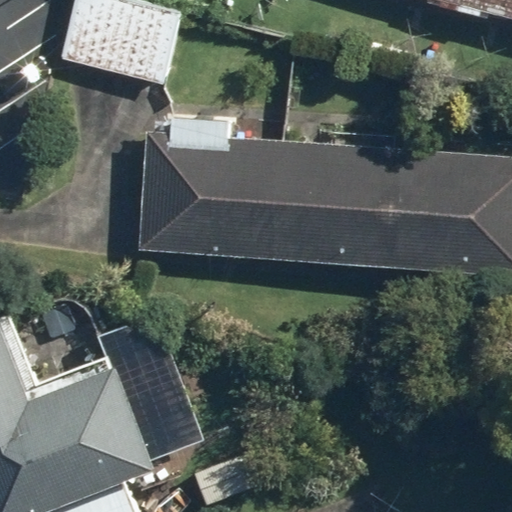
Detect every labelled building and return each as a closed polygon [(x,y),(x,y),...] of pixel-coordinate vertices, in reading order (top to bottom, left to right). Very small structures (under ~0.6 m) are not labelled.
[(152,0),(74,0),(62,60),(167,81),(183,6),(152,0)] [(511,0),(459,0),(511,12),(511,0)] [(511,147),(146,128),(140,245),(511,266),(511,147)] [(0,303),(0,511),(27,511),(76,493),(76,492),(163,457),(121,353),(35,388),(2,303),(0,303)] [(251,448),(197,469),(211,504),(265,482),(251,448)]
